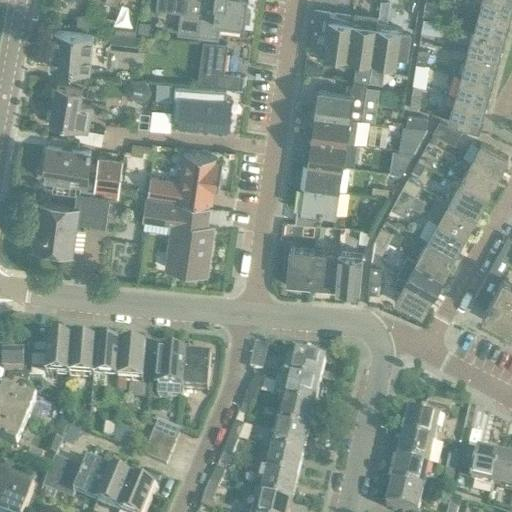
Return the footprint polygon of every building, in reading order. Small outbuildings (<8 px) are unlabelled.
[(198,35),(202,0),(157,0),(158,3),(182,6),(178,33),(198,35)] [(202,0),(198,35),(218,38),(221,22),(245,25),(245,21),(249,22),(251,10),(247,10),(247,0),(202,0)] [(511,0),(482,0),(480,9),(510,17),(511,8),(511,0)] [(425,1),(423,17),(434,19),(437,3),(425,1)] [(504,39),(510,17),(480,9),(474,31),(504,39)] [(324,47),(329,13),(315,11),(310,45),(324,47)] [(346,63),(347,56),(353,17),(329,13),(324,47),(322,60),(346,63)] [(347,56),(372,59),(378,20),(353,17),(347,56)] [(423,19),(421,32),(440,35),(442,22),(423,19)] [(386,26),(387,22),(378,20),(372,59),(397,63),(402,28),(386,26)] [(138,21),(137,31),(149,33),(151,23),(138,21)] [(101,59),(102,46),(92,45),(93,33),(53,30),(51,67),(90,70),(91,58),(101,59)] [(498,61),(504,39),(474,31),(468,53),(498,61)] [(142,36),(111,34),(110,47),(141,49),(142,36)] [(207,41),(202,85),(241,87),(242,75),(223,72),(227,43),(207,41)] [(416,63),(425,65),(427,51),(418,49),(416,63)] [(492,83),(498,61),(468,53),(461,75),(492,83)] [(305,62),(304,72),(319,75),(320,65),(305,62)] [(416,63),(413,86),(423,87),(425,88),(429,65),(425,65),(416,63)] [(486,105),(492,83),(461,75),(455,97),(486,105)] [(125,87),(125,89),(126,89),(126,91),(127,91),(128,95),(128,96),(130,97),(132,97),(135,97),(136,98),(138,98),(142,99),(144,99),(147,96),(149,94),(149,93),(150,93),(150,92),(150,91),(150,90),(150,89),(148,83),(147,83),(146,82),(142,82),(138,81),(133,80),(130,80),(129,81),(129,82),(128,82),(128,83),(127,84),(127,85),(126,85),(125,87)] [(367,84),(363,83),(347,81),(346,92),(315,87),(312,103),(309,103),(307,112),(311,113),(350,118),(358,119),(362,119),(367,84)] [(87,129),(92,104),(80,101),(82,89),(57,84),(50,122),(87,129)] [(227,89),(174,86),(172,122),(191,123),(190,127),(210,129),(211,124),(228,125),(230,101),(226,101),(227,89)] [(413,86),(409,109),(419,111),(423,87),(413,86)] [(479,128),(486,105),(455,97),(449,120),(479,128)] [(358,119),(350,118),(311,113),(308,136),(347,141),(354,142),(358,119)] [(426,129),(428,118),(407,115),(406,126),(426,129)] [(462,129),(439,118),(432,132),(455,143),(462,129)] [(308,136),(304,160),(343,166),(347,141),(308,136)] [(133,143),(132,153),(153,156),(154,146),(133,143)] [(470,162),(497,177),(508,158),(481,143),(470,162)] [(96,171),(94,193),(118,197),(122,161),(98,158),(97,165),(89,164),(91,151),(47,146),(43,177),(53,179),(52,191),(80,194),(81,182),(87,183),(88,170),(96,171)] [(418,159),(430,166),(435,156),(423,149),(418,159)] [(215,156),(187,152),(183,181),(150,176),(148,194),(208,203),(211,188),(219,189),(223,161),(215,160),(215,156)] [(430,166),(418,159),(411,170),(419,174),(425,164),(429,166),(430,166)] [(304,160),(301,185),(339,190),(343,166),(304,160)] [(486,197),(497,177),(470,162),(459,182),(486,197)] [(381,180),(377,197),(388,199),(395,186),(381,180)] [(476,216),(486,197),(459,182),(448,202),(476,216)] [(339,190),(301,185),(295,222),(320,226),(322,212),(336,214),(339,190)] [(396,198),(409,205),(415,195),(402,188),(396,198)] [(105,224),(108,199),(88,197),(88,200),(77,198),(76,206),(40,202),(38,218),(42,218),(41,227),(38,227),(36,244),(71,249),(76,217),(85,218),(84,221),(105,224)] [(206,273),(213,226),(206,225),(208,206),(147,197),(144,217),(172,221),(165,269),(188,272),(188,270),(206,273)] [(409,205),(396,198),(390,209),(403,216),(409,205)] [(465,236),(476,216),(448,202),(438,221),(465,236)] [(454,256),(465,236),(438,221),(427,241),(454,256)] [(375,237),(387,243),(398,248),(404,236),(394,230),(393,233),(380,227),(375,237)] [(486,307),(482,313),(511,329),(511,239),(507,236),(472,300),(486,307)] [(387,243),(375,237),(372,243),(371,260),(382,267),(382,253),(387,243)] [(444,275),(454,256),(427,241),(417,260),(444,275)] [(311,288),(315,249),(290,246),(286,285),(311,288)] [(311,288),(335,290),(339,251),(315,249),(311,288)] [(363,253),(339,251),(335,290),(360,292),(363,253)] [(433,295),(444,275),(417,260),(407,254),(396,274),(399,276),(433,295)] [(382,267),(371,260),(370,267),(368,293),(379,294),(382,268),(382,267)] [(433,295),(399,276),(393,286),(400,290),(395,300),(422,314),(433,295)] [(46,375),(69,377),(72,342),(49,340),(46,375)] [(69,377),(93,379),(96,344),(72,342),(69,377)] [(93,379),(118,381),(121,346),(96,344),(93,379)] [(262,371),(268,347),(256,345),(250,368),(262,371)] [(121,346),(118,381),(143,384),(146,348),(121,346)] [(0,371),(23,372),(23,352),(0,351),(0,371)] [(158,389),(182,391),(185,356),(161,353),(158,389)] [(289,377),(320,385),(325,361),(295,354),(292,367),(288,366),(285,376),(289,377)] [(185,356),(182,391),(208,393),(211,358),(185,356)] [(255,377),(249,391),(256,394),(262,380),(255,377)] [(314,409),(320,385),(289,377),(286,392),(282,391),(279,400),(283,401),(314,409)] [(4,388),(0,398),(0,413),(26,425),(36,401),(4,388)] [(250,409),(256,394),(249,391),(243,406),(250,409)] [(309,433),(314,409),(283,401),(280,415),(276,414),(274,424),(278,425),(309,433)] [(403,436),(436,444),(441,419),(448,421),(451,409),(428,403),(425,415),(408,411),(403,436)] [(26,425),(0,413),(0,441),(16,448),(26,425)] [(155,433),(176,442),(181,431),(159,422),(155,433)] [(236,423),(230,437),(238,441),(244,427),(236,423)] [(59,424),(54,436),(63,440),(68,428),(59,424)] [(106,424),(104,437),(113,439),(115,426),(106,424)] [(303,456),(309,433),(278,425),(275,439),(270,438),(268,448),(303,456)] [(150,445),(171,454),(176,442),(155,433),(150,445)] [(430,468),(436,444),(403,436),(397,460),(430,468)] [(232,456),(238,441),(230,437),(224,452),(232,456)] [(171,454),(150,445),(145,457),(166,465),(171,454)] [(297,481),(303,456),(268,448),(266,458),(270,459),(267,473),(263,472),(263,473),(297,481)] [(493,486),(500,456),(478,451),(471,481),(493,486)] [(446,472),(455,474),(458,458),(450,456),(446,472)] [(493,486),(511,490),(511,459),(500,456),(493,486)] [(45,458),(42,465),(51,468),(52,466),(54,461),(45,458)] [(96,504),(111,468),(89,459),(74,495),(96,504)] [(424,491),(430,468),(397,460),(391,483),(424,491)] [(53,493),(62,470),(52,466),(51,468),(43,488),(53,493)] [(96,504),(114,511),(119,511),(134,477),(111,468),(96,504)] [(217,469),(210,484),(218,487),(219,487),(225,472),(217,469)] [(62,470),(53,493),(65,497),(74,475),(62,470)] [(455,474),(446,472),(443,487),(451,489),(455,474)] [(292,505),(297,481),(263,473),(261,481),(265,482),(261,497),(257,496),(256,496),(292,505)] [(0,504),(10,480),(0,475),(0,504)] [(134,477),(119,511),(146,511),(157,487),(134,477)] [(10,480),(0,504),(0,511),(25,511),(35,490),(10,480)] [(419,511),(424,491),(391,483),(386,508),(404,511),(419,511)] [(213,501),(219,487),(218,487),(210,484),(205,498),(213,501)] [(289,511),(292,505),(256,496),(254,505),(259,506),(257,511),(289,511)]
